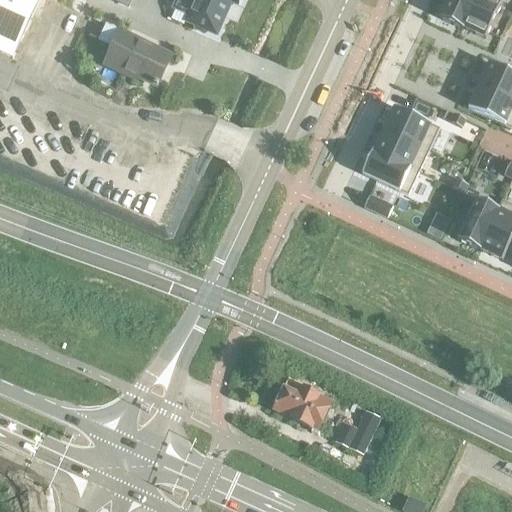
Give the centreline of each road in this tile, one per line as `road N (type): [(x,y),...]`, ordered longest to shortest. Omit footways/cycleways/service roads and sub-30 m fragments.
road 1 (tertiary): [(179,349),(349,0)]
road 2 (residential): [(323,199),(419,0)]
road 3 (secondary): [(273,511),(145,454)]
road 4 (secondary): [(114,441),(0,392)]
